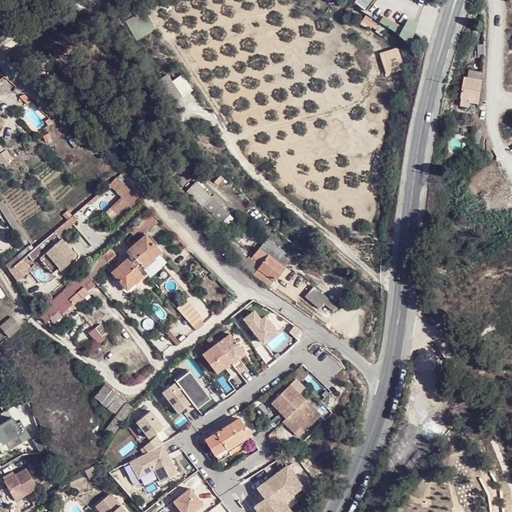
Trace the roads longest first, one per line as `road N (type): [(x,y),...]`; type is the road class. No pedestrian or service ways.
road 1 (residential): [(314,329),(256,288),(0,49)]
road 2 (secondary): [(449,19),(416,164),(388,380)]
road 3 (residential): [(216,483),(190,449),(189,433),(288,360),(314,329)]
road 4 (secondary): [(388,380),(337,511)]
